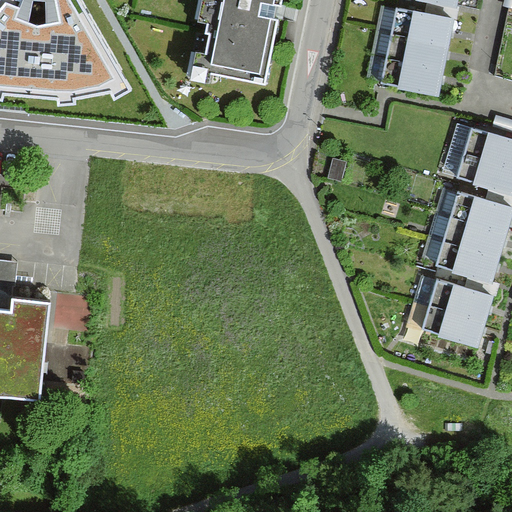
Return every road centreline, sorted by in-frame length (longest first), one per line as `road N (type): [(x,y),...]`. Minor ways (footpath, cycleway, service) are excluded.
road 1 (track): [(289,160),(390,405),(392,427),(372,450),(195,511)]
road 2 (residential): [(322,0),(289,160),(0,136)]
